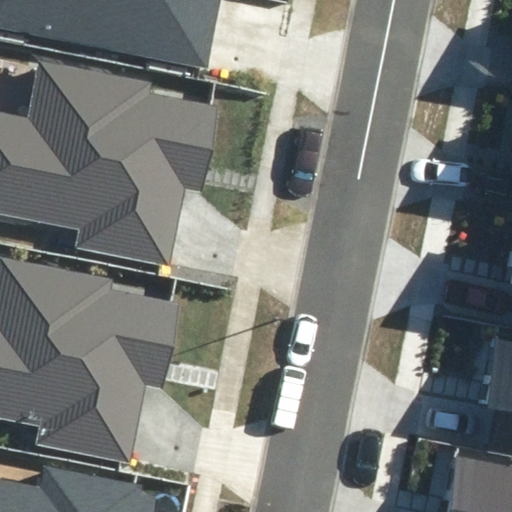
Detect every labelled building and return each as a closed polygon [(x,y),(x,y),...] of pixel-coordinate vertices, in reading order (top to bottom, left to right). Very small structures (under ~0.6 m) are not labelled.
[(0,0),(0,29),(209,69),(222,0),(238,0),(240,0),(239,0),(0,0)] [(77,246),(167,265),(184,187),(201,190),(218,106),(152,92),(154,83),(39,59),(27,119),(0,113),(0,213),(80,230),(77,246)] [(38,443),(129,461),(145,383),(162,387),(180,303),(113,289),(115,279),(1,255),(0,258),(0,418),(41,427),(38,443)] [(511,339),(492,336),(479,406),(497,409),(489,452),(511,456),(511,339)] [(511,511),(511,465),(451,454),(439,511),(511,511)] [(153,511),(156,497),(140,494),(142,485),(45,466),(40,488),(0,479),(0,511),(153,511)]
